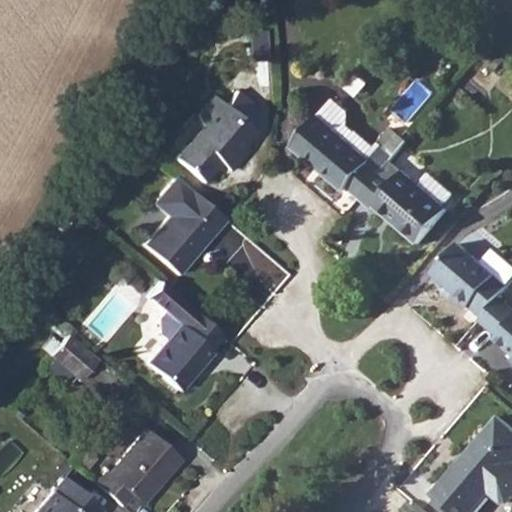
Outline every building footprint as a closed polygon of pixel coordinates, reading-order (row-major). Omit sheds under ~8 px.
[(226,106),(213,94),(201,108),(200,127),(177,153),(204,178),(222,158),(233,166),(243,154),(243,142),(253,129),(248,124),(255,114),(235,95),(226,106)] [(382,174),(391,162),(354,131),(327,107),(293,146),(347,192),(349,189),(361,198),(382,174)] [(382,174),(361,198),(376,211),(379,208),(418,243),(447,211),(404,174),(394,184),(382,174)] [(169,216),(144,244),(178,275),(226,219),(192,190),(177,176),(158,199),(158,206),(169,216)] [(502,293),(511,281),(511,276),(467,237),(439,267),(452,279),(462,287),(458,291),(473,304),(475,301),(487,311),(502,293)] [(142,318),(121,342),(152,369),(187,330),(184,327),(196,313),(135,260),(121,276),(140,292),(134,298),(135,311),(142,318)] [(487,311),(484,315),(504,331),(502,334),(511,342),(511,301),(502,293),(487,311)] [(94,361),(69,338),(53,358),(80,380),(94,361)] [(100,470),(91,481),(117,504),(126,494),(137,504),(177,457),(143,428),(105,474),(100,470)] [(511,458),(485,437),(433,497),(448,511),(477,511),(492,495),(504,505),(511,505),(511,503),(511,458)] [(94,511),(99,507),(63,476),(32,511),(94,511)]
